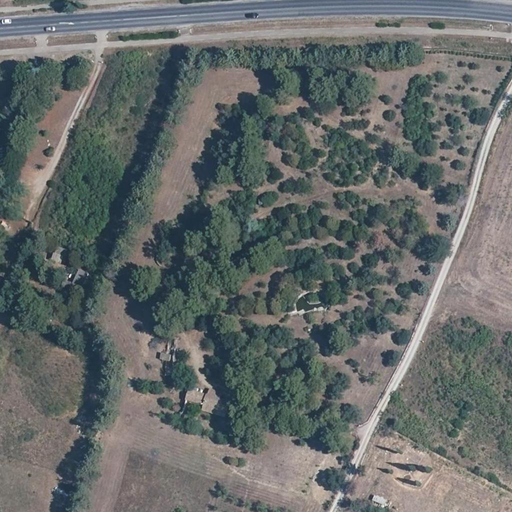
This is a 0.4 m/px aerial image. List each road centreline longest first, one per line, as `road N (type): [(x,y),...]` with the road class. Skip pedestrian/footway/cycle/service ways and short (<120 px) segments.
road 1 (primary): [(511,13),(379,4),(0,28)]
road 2 (track): [(332,511),(426,318),(511,91)]
road 3 (track): [(102,21),(90,85),(43,177)]
